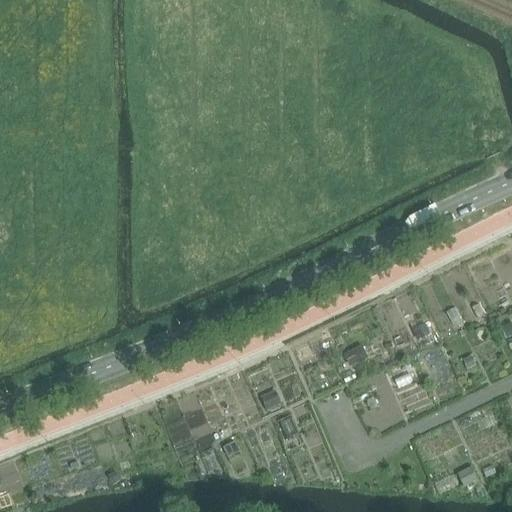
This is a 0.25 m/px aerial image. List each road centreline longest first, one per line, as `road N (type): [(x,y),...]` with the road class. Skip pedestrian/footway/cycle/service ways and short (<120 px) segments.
road 1 (secondary): [(0,411),(256,308),(511,184)]
road 2 (track): [(511,381),(375,449),(355,447),(340,416)]
